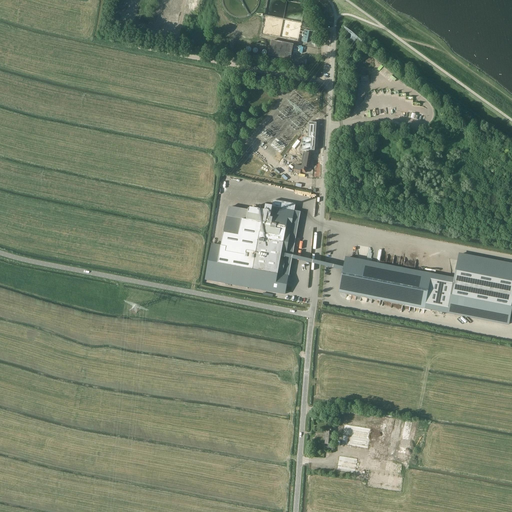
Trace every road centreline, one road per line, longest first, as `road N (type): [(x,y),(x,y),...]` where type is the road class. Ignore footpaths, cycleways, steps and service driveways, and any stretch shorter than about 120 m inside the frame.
road 1 (unclassified): [(311,315),(0,253)]
road 2 (unclassified): [(311,315),(334,24)]
road 3 (unclassified): [(295,511),(311,315)]
road 4 (track): [(370,0),(511,100)]
